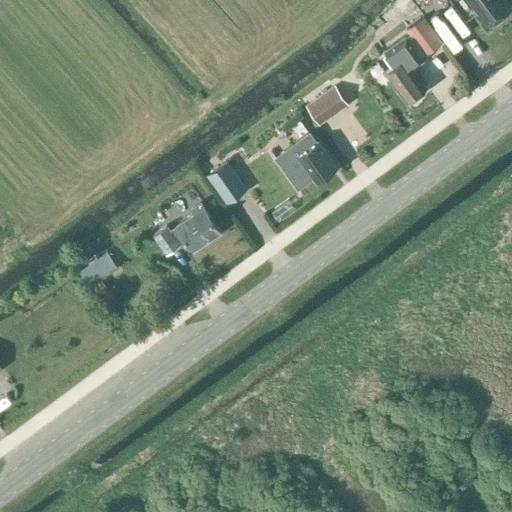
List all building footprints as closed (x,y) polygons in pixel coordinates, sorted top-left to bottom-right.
[(416,9),(409,0),(401,0),(390,8),(399,21),(416,9)] [(510,8),(504,0),(468,0),(487,25),(510,8)] [(441,43),(422,16),(405,28),(409,33),(385,51),(394,64),(383,71),(406,102),(426,87),(412,68),(423,60),(421,58),(441,43)] [(234,55),(244,67),(254,59),(244,46),(234,55)] [(348,104),(335,85),(304,106),(318,126),(348,104)] [(309,132),(276,156),(298,186),(312,176),(316,181),(336,167),(317,141),(316,141),(309,132)] [(253,193),(234,167),(214,181),(234,207),(253,193)] [(192,250),(220,232),(200,202),(191,209),(193,212),(175,224),(176,227),(171,230),(166,224),(154,233),(167,253),(180,244),(179,244),(185,240),(192,250)] [(116,265),(106,251),(78,271),(100,303),(112,294),(100,276),(116,265)]
